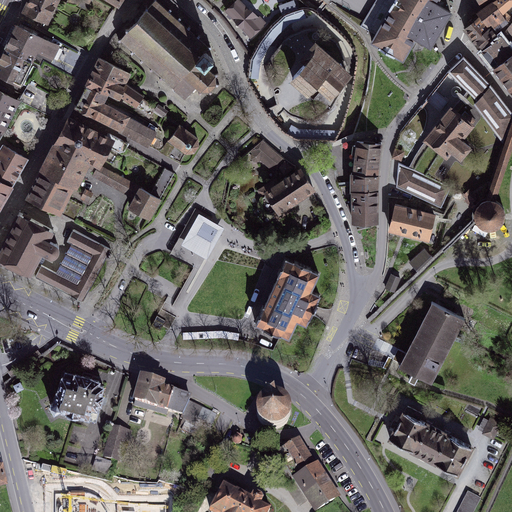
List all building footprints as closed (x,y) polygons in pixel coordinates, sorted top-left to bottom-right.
[(56,0),(30,0),(24,11),(47,21),(56,0)] [(242,0),(241,0),(226,14),(252,40),(267,26),(242,0)] [(381,0),(365,28),(375,34),(371,42),(407,63),(418,44),(433,53),(455,16),(440,7),(444,0),(381,0)] [(511,22),(511,20),(504,11),(511,3),(511,0),(499,0),(494,3),(508,22),(511,25),(511,22)] [(209,48),(156,1),(137,21),(121,39),(185,98),(196,87),(200,90),(209,90),(216,84),(216,75),(207,66),(213,60),(206,53),(209,48)] [(494,3),(479,12),(481,15),(482,16),(465,30),(474,41),(491,27),(496,31),(508,22),(494,3)] [(306,17),(302,8),(295,11),(285,14),(273,25),(262,40),(257,48),(253,60),(261,62),(269,45),(280,31),(290,22),(306,17)] [(474,41),(483,51),(500,37),(503,34),(511,25),(508,22),(496,31),(491,27),(474,41)] [(511,34),(511,22),(511,25),(503,34),(508,39),(511,34)] [(7,45),(0,59),(0,74),(21,84),(33,62),(37,50),(52,57),(58,46),(17,26),(7,45)] [(483,51),(495,68),(511,55),(504,42),(508,39),(503,34),(500,37),(483,51)] [(306,58),(292,75),(300,83),(309,90),(317,80),(331,92),(350,70),(317,42),(304,56),(306,58)] [(511,54),(511,55),(495,68),(511,91),(511,54)] [(463,58),(450,73),(478,100),(474,103),(508,147),(511,133),(511,113),(491,87),(463,58)] [(100,59),(94,71),(124,85),(130,74),(100,59)] [(94,71),(88,82),(107,91),(118,98),(121,94),(135,105),(134,108),(148,117),(151,115),(155,117),(159,112),(124,85),(94,71)] [(102,103),(107,91),(88,82),(76,106),(95,116),(102,103)] [(0,132),(18,101),(0,91),(0,132)] [(128,117),(102,103),(95,116),(120,129),(128,117)] [(471,124),(443,104),(418,140),(439,155),(443,150),(457,160),(466,148),(458,142),(471,124)] [(134,120),(128,117),(120,129),(160,151),(163,147),(161,132),(150,124),(148,128),(138,123),(140,121),(135,118),(134,120)] [(70,119),(56,144),(88,161),(98,166),(109,146),(112,141),(106,137),(70,119)] [(297,137),(334,140),(340,130),(299,128),(291,124),(287,132),(297,137)] [(197,138),(180,125),(169,140),(186,153),(194,152),(198,146),(197,138)] [(108,134),(106,137),(112,141),(109,146),(120,152),(125,150),(128,144),(108,134)] [(295,168),(263,141),(252,150),(254,154),(252,155),(253,159),(255,161),(259,161),(261,159),(277,172),(281,168),(285,174),(295,168)] [(382,145),(356,143),(352,184),(339,186),(355,222),(377,221),(378,180),(382,145)] [(56,144),(42,171),(71,185),(76,187),(86,166),(88,161),(56,144)] [(3,145),(0,150),(0,205),(27,159),(3,145)] [(405,151),(395,148),(392,158),(402,161),(405,151)] [(94,175),(135,198),(141,189),(98,166),(88,161),(86,166),(96,171),(94,175)] [(455,191),(402,166),(399,188),(446,208),(455,191)] [(159,198),(174,174),(165,168),(158,179),(159,180),(150,194),(159,198)] [(42,171),(28,197),(57,212),(71,185),(42,171)] [(313,189),(301,171),(267,192),(268,195),(263,198),(262,206),(267,212),(272,213),(275,213),(280,219),(291,211),(288,205),(313,189)] [(150,194),(141,189),(135,198),(130,207),(149,217),(159,198),(150,194)] [(491,197),(486,197),(481,199),(478,202),(475,206),(474,211),(474,216),(475,221),(477,223),(478,225),(481,227),(483,228),(486,229),(489,229),(492,229),(494,229),(497,228),(500,226),(502,224),(504,222),(505,219),(506,217),(506,213),(506,210),(505,207),(503,204),(501,202),(499,200),(497,199),(494,197),(491,197)] [(71,199),(64,213),(76,219),(83,205),(71,199)] [(435,217),(396,206),(389,232),(428,242),(435,217)] [(55,231),(19,213),(10,232),(0,250),(0,258),(35,277),(83,301),(111,250),(74,230),(67,241),(71,244),(56,272),(42,265),(40,267),(36,264),(43,252),(50,256),(53,256),(57,253),(58,250),(57,246),(55,243),(49,241),(55,231)] [(222,230),(198,216),(183,244),(207,258),(222,230)] [(318,272),(286,257),(255,323),(288,336),(296,320),(308,325),(321,294),(310,289),(318,272)] [(400,363),(430,380),(463,319),(433,302),(400,363)] [(46,351),(42,346),(25,359),(29,364),(46,351)] [(108,382),(64,368),(53,406),(97,419),(108,382)] [(163,384),(142,379),(136,402),(168,410),(173,393),(162,390),(163,384)] [(23,389),(20,383),(14,386),(17,392),(23,389)] [(216,414),(190,402),(191,398),(174,393),(170,411),(183,416),(209,427),(216,414)] [(262,424),(265,427),(268,430),(272,432),(276,433),(280,432),(283,431),(287,430),(290,427),(293,422),(294,417),(294,414),(293,410),(291,407),(288,404),(284,401),(278,399),(272,400),(267,403),(263,407),(261,411),(260,415),(261,420),(262,424)] [(472,444),(404,409),(389,437),(458,472),(472,444)] [(491,419),(485,431),(494,436),(500,424),(491,419)] [(131,435),(113,431),(105,462),(123,466),(131,435)] [(279,454),(296,480),(314,467),(297,442),(279,454)] [(293,481),(313,511),(321,511),(341,500),(318,465),(314,467),(296,480),(293,481)] [(210,507),(218,511),(268,511),(271,506),(225,480),(210,507)] [(474,511),(481,499),(468,493),(458,511),(474,511)] [(149,501),(138,501),(138,511),(125,511),(163,511),(163,503),(149,504),(149,501)]
